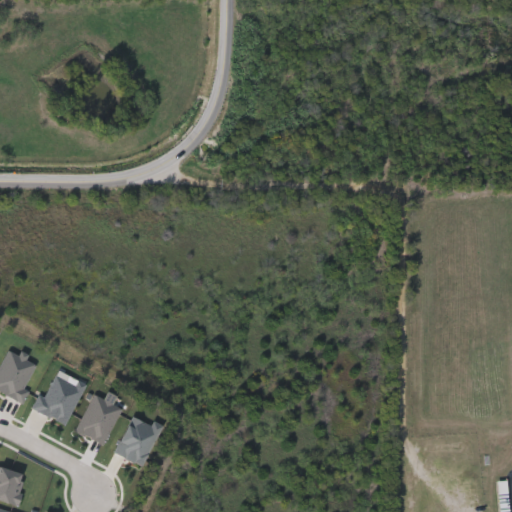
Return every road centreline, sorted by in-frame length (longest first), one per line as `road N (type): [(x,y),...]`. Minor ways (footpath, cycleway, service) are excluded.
road 1 (tertiary): [(0,183),(122,182),(185,154),(210,123),(224,78),(229,0)]
road 2 (residential): [(0,422),(72,459),(95,491)]
